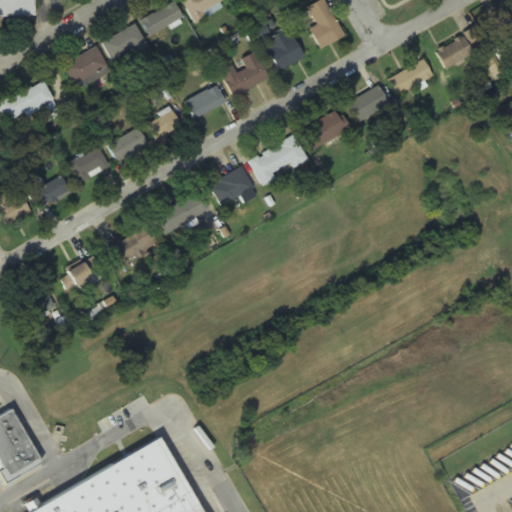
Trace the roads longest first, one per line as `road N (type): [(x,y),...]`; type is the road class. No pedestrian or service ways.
road 1 (residential): [(3,259),(450,0)]
road 2 (residential): [(0,64),(111,0)]
